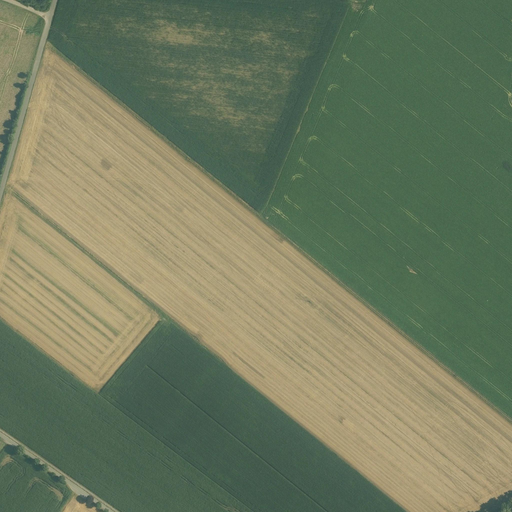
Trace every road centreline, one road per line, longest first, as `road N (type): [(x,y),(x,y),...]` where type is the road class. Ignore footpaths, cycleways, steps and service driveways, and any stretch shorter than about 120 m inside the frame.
road 1 (track): [(43,42),(511,420)]
road 2 (track): [(223,362),(3,184)]
road 3 (unclassified): [(55,0),(0,195)]
road 4 (unclassified): [(112,511),(0,434)]
